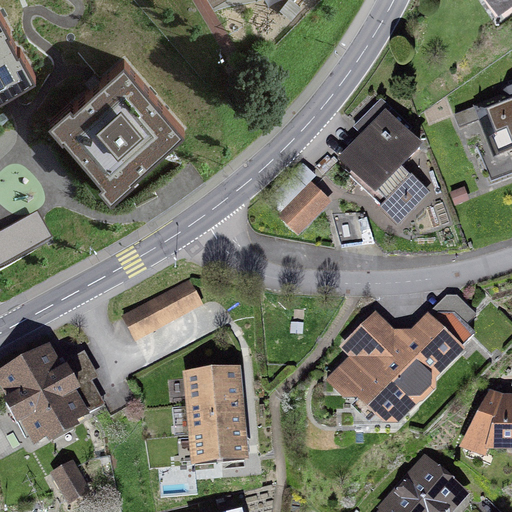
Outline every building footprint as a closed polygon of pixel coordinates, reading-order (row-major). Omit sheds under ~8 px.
[(511,0),(500,0),(509,12),(511,10),(511,0)] [(0,97),(37,77),(0,12),(0,97)] [(185,126),(125,59),(74,104),(70,100),(49,119),(63,135),(64,133),(104,178),(101,181),(111,192),(185,126)] [(511,160),(511,95),(476,110),(499,166),(511,160)] [(429,155),(378,105),(354,130),(361,136),(341,156),(386,199),(429,155)] [(305,176),(273,206),(278,211),(310,181),(305,176)] [(332,202),(311,181),(277,216),(298,237),(332,202)] [(38,211),(0,230),(0,263),(1,265),(52,238),(38,211)] [(188,284),(123,317),(135,339),(199,307),(188,284)] [(395,330),(375,311),(339,348),(348,357),(328,378),(349,399),(354,394),(386,424),(399,425),(422,401),(424,403),(441,385),(437,381),(467,349),(428,313),(412,329),(395,330)] [(53,343),(0,371),(0,386),(32,446),(91,415),(53,343)] [(236,368),(185,372),(192,462),(244,458),(236,368)] [(511,398),(493,394),(466,441),(497,453),(511,452),(511,398)] [(453,511),(468,497),(428,458),(375,511),(453,511)] [(73,460),(50,474),(68,505),(91,491),(73,460)]
